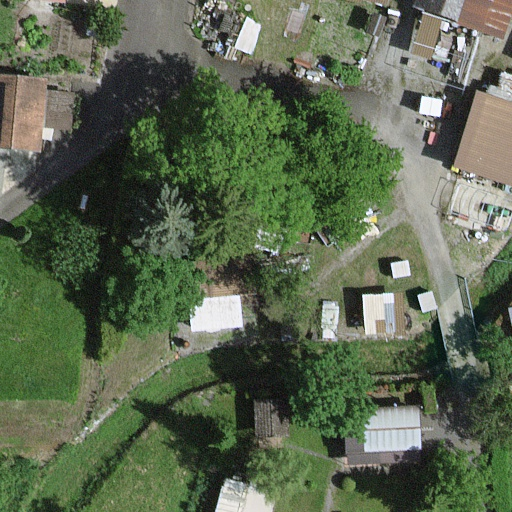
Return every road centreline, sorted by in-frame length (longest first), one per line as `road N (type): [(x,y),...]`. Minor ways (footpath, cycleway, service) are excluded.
road 1 (residential): [(409,157),(351,112),(170,90)]
road 2 (residential): [(170,90),(0,211)]
